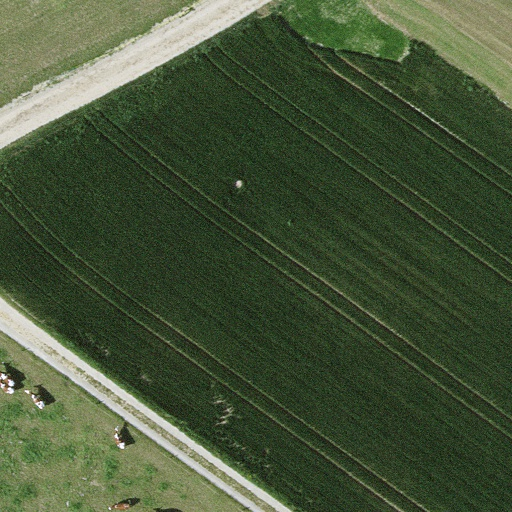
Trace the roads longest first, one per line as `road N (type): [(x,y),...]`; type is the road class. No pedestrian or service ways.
road 1 (residential): [(0,310),(273,511)]
road 2 (residential): [(247,0),(0,132)]
